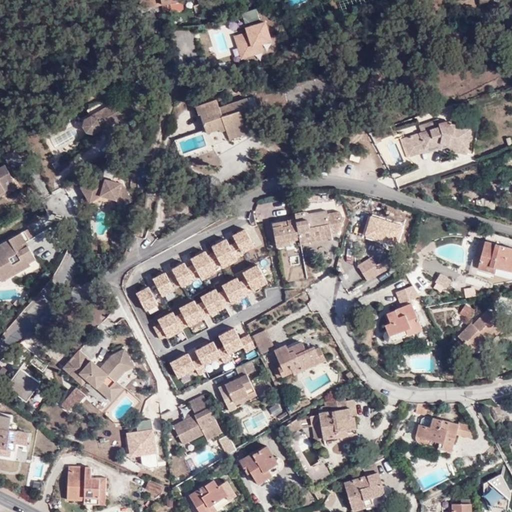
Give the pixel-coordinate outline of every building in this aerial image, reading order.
[(217,4),(215,0),(199,0),(198,0),(199,4),(202,12),(219,8),(228,5),(227,1),(217,4)] [(186,11),(184,2),(169,5),(171,12),(173,12),(175,13),(186,11)] [(245,33),(233,37),(241,60),(264,53),(262,47),(272,43),(266,24),(245,31),(245,33)] [(92,136),(97,133),(98,128),(101,127),(113,120),(114,123),(132,113),(123,97),(82,120),(80,127),(84,134),(92,136)] [(206,135),(219,130),(225,129),(226,132),(227,136),(245,130),(243,123),(253,119),(247,100),(219,109),(216,102),(195,109),(198,117),(200,116),(206,135)] [(98,128),(97,133),(114,123),(113,120),(101,127),(98,128)] [(422,127),(424,134),(436,129),(441,128),(440,125),(441,125),(440,121),(422,127)] [(424,134),(420,135),(425,149),(440,145),(447,146),(447,148),(467,153),(471,131),(451,126),(451,124),(446,123),(441,125),(440,125),(441,128),(442,131),(437,132),(436,129),(424,134)] [(247,135),(245,130),(227,136),(229,141),(247,135)] [(425,149),(420,135),(408,139),(409,143),(418,140),(422,154),(426,154),(440,150),(466,156),(467,153),(447,148),(447,146),(440,145),(425,149)] [(377,136),(372,138),(375,145),(380,143),(377,136)] [(409,143),(408,139),(402,140),(408,158),(422,154),(418,140),(409,143)] [(3,167),(1,168),(0,168),(0,193),(2,193),(4,195),(15,189),(3,167)] [(119,185),(110,183),(96,179),(79,189),(88,204),(100,197),(113,200),(118,209),(129,203),(119,185)] [(294,219),(271,221),(274,246),(285,246),(285,241),(284,236),(298,235),(298,240),(298,242),(330,239),(330,235),(330,229),(337,229),(338,234),(355,241),(356,239),(365,242),(373,223),(359,218),(362,209),(345,202),(334,203),(334,213),(325,213),(325,211),(295,213),(294,219)] [(232,235),(243,254),(255,250),(244,228),(232,235)] [(0,277),(13,270),(16,275),(28,268),(27,265),(33,261),(26,248),(22,251),(19,247),(24,244),(32,239),(27,230),(0,245),(0,277)] [(226,240),(211,247),(221,268),(236,262),(226,240)] [(511,247),(483,241),(476,268),(487,272),(490,266),(511,272),(511,247)] [(206,253),(191,259),(201,282),(218,276),(206,253)] [(184,263),(171,268),(181,291),(195,285),(184,263)] [(245,279),(239,283),(248,300),(269,286),(259,266),(242,274),(245,279)] [(13,270),(0,277),(0,283),(16,275),(13,270)] [(165,273),(152,279),(161,299),(175,293),(165,273)] [(223,292),(218,294),(226,312),(248,300),(239,283),(237,279),(221,288),(223,292)] [(418,296),(412,285),(395,291),(397,293),(400,302),(410,299),(418,296)] [(148,286),(135,292),(146,315),(159,308),(148,286)] [(202,303),(197,305),(204,323),(226,312),(218,294),(216,291),(200,299),(202,303)] [(180,315),(175,317),(183,332),(204,323),(197,305),(195,302),(178,311),(180,315)] [(411,303),(402,306),(386,312),(389,320),(384,322),(389,334),(409,325),(411,331),(421,328),(411,303)] [(476,309),(466,304),(460,314),(469,320),(476,309)] [(477,359),(485,352),(481,347),(486,342),(489,345),(506,331),(488,311),(474,324),(472,323),(458,336),(477,359)] [(158,324),(153,326),(160,342),(183,332),(175,317),(173,312),(157,321),(158,324)] [(218,337),(223,349),(228,358),(243,351),(246,354),(256,349),(249,336),(240,340),(235,328),(218,337)] [(273,346),(265,328),(252,334),(261,352),(273,346)] [(293,371),(304,367),(302,362),(318,355),(315,347),(313,343),(304,346),(298,337),(275,348),(278,354),(276,355),(281,365),(275,369),(278,376),(292,370),(293,371)] [(481,347),(485,352),(490,347),(489,345),(486,342),(481,347)] [(195,353),(198,359),(205,373),(230,361),(228,358),(223,349),(217,351),(213,343),(195,353)] [(302,362),(304,367),(325,357),(320,345),(315,347),(318,355),(302,362)] [(115,356),(106,366),(103,370),(91,361),(80,351),(68,365),(87,381),(105,396),(116,383),(126,372),(134,368),(125,350),(115,356)] [(188,355),(170,363),(178,382),(197,372),(199,376),(205,373),(198,359),(192,361),(188,355)] [(103,370),(106,366),(95,357),(91,361),(103,370)] [(234,401),(256,391),(248,373),(257,369),(252,360),(236,368),(240,377),(219,387),(230,410),(237,407),(236,404),(234,401)] [(87,381),(68,365),(64,371),(83,386),(87,381)] [(123,389),(116,383),(105,396),(112,402),(123,389)] [(86,395),(78,387),(62,405),(69,411),(77,401),(80,402),(86,395)] [(236,404),(258,394),(256,391),(234,401),(236,404)] [(221,432),(203,395),(189,401),(196,415),(174,426),(183,444),(205,433),(208,439),(221,432)] [(342,400),(344,410),(350,409),(351,415),(355,415),(357,415),(355,398),(342,400)] [(322,414),(320,415),(320,417),(324,441),(337,439),(336,431),(357,428),(355,415),(351,415),(350,409),(344,410),(333,412),(332,405),(328,406),(328,403),(323,403),(324,408),(321,408),(322,414)] [(421,417),(424,405),(414,405),(412,415),(421,417)] [(455,434),(457,424),(433,416),(430,426),(418,424),(415,435),(438,441),(437,447),(451,451),(455,434)] [(301,427),(299,417),(286,424),(290,433),(301,427)] [(324,441),(320,417),(312,418),(315,442),(324,441)] [(458,420),(457,424),(455,434),(471,436),(469,423),(458,420)] [(29,431),(0,425),(0,451),(8,453),(10,446),(17,447),(18,442),(27,443),(29,431)] [(336,431),(337,439),(358,436),(357,428),(336,431)] [(274,460),(265,446),(256,451),(254,450),(236,461),(246,476),(249,474),(257,486),(268,479),(261,469),(274,460)] [(85,499),(84,503),(105,504),(107,477),(86,477),(86,466),(69,466),(68,499),(85,499)] [(381,494),(379,487),(375,473),(341,482),(349,511),(351,511),(362,509),(360,501),(381,494)] [(217,486),(213,479),(192,492),(205,511),(208,511),(214,509),(211,504),(228,493),(222,483),(217,486)] [(385,486),(379,487),(381,494),(360,501),(362,509),(385,502),(389,496),(388,490),(385,486)] [(469,511),(470,503),(449,503),(448,511),(469,511)]
